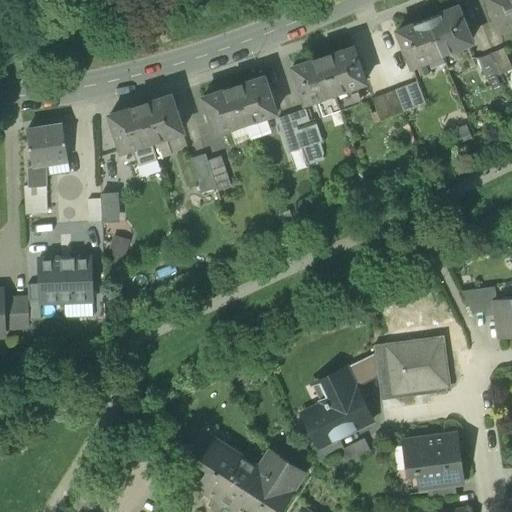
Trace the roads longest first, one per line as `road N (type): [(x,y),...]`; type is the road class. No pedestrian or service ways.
road 1 (secondary): [(0,101),(180,66),(358,0)]
road 2 (residential): [(490,511),(477,405),(481,359)]
